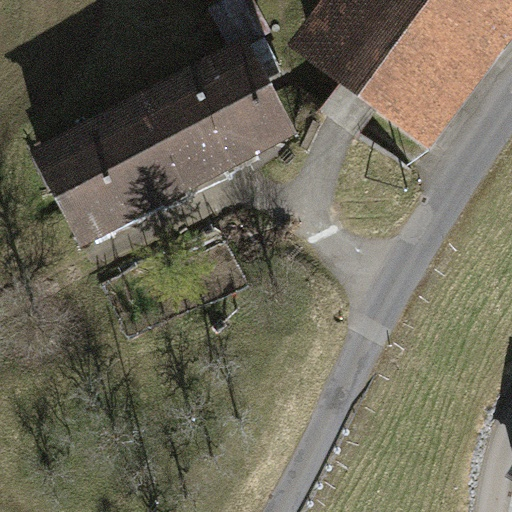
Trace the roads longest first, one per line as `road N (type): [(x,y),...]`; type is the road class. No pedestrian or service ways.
road 1 (tertiary): [(282,511),(397,283),(511,101)]
road 2 (track): [(301,213),(253,181),(0,312)]
